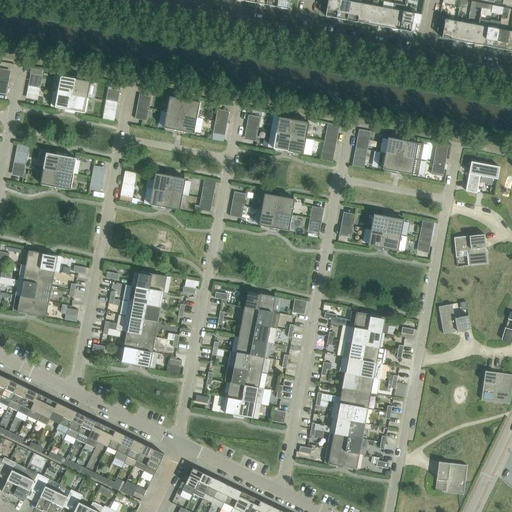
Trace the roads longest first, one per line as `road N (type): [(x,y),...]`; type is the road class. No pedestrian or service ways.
road 1 (residential): [(280,491),(348,127)]
road 2 (residential): [(178,442),(240,107)]
road 3 (residential): [(74,392),(130,86)]
road 4 (residential): [(416,361),(446,202)]
road 5 (tertiary): [(303,33),(181,9)]
road 6 (residential): [(0,182),(21,62)]
road 7 (tertiary): [(422,55),(303,33)]
